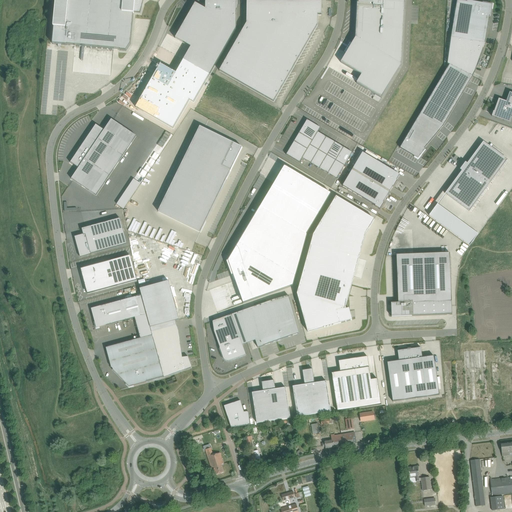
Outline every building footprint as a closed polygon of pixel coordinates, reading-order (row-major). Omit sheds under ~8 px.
[(54,27),(52,44),(67,46),(67,45),(120,50),(120,51),(126,51),(131,45),(134,13),(140,13),(143,0),(56,0),(53,27),(54,27)] [(355,38),(356,38),(341,63),(362,75),(357,84),(382,98),(402,65),(404,0),(357,0),(358,1),(357,1),(355,38)] [(446,70),(400,149),(418,159),(424,151),(441,131),(472,77),(475,71),(485,43),(489,16),(491,16),(493,5),(467,1),(467,2),(457,0),(454,19),(451,38),(449,51),(447,64),(446,70)] [(152,79),(136,108),(173,129),(190,101),(194,103),(210,76),(236,29),(237,1),(208,1),(206,1),(205,9),(195,3),(175,38),(191,47),(183,60),(176,73),(160,64),(152,79)] [(219,71),(274,102),(318,26),(318,15),(322,15),(322,3),(313,2),(291,2),(247,2),(247,12),(247,23),(219,71)] [(506,102),(499,99),(495,112),(494,112),(492,117),(511,123),(511,119),(511,93),(509,92),(506,102)] [(96,125),(70,163),(79,168),(71,179),(96,196),(109,176),(136,136),(111,120),(104,130),(96,125)] [(307,120),(299,133),(312,141),(318,132),(320,128),(307,120)] [(283,147),(287,149),(301,126),(297,123),(283,147)] [(200,126),(158,212),(201,232),(243,147),(200,126)] [(310,145),(319,150),(326,137),(318,132),(312,141),(310,145)] [(299,133),(294,142),(307,149),(310,145),(312,141),(299,133)] [(319,150),(327,155),(335,142),(326,137),(319,150)] [(300,163),(302,158),(307,149),(294,142),(286,155),(287,155),(300,163)] [(327,155),(336,161),(343,148),(335,142),(327,155)] [(462,171),(445,194),(469,212),(507,160),(483,142),(467,164),(465,162),(460,170),(462,171)] [(302,158),(311,163),(319,150),(310,145),(307,149),(302,158)] [(343,148),(336,161),(344,166),(352,153),(343,148)] [(311,163),(319,168),(327,155),(319,150),(311,163)] [(363,153),(352,170),(390,192),(393,187),(394,187),(397,181),(400,175),(363,153)] [(319,168),(328,174),(336,161),(327,155),(319,168)] [(336,161),(328,174),(337,179),(344,166),(336,161)] [(258,209),(227,262),(231,275),(233,275),(243,304),(293,286),(308,233),(331,194),(285,166),(259,209),(258,209)] [(352,170),(343,186),(376,206),(375,207),(380,210),(384,204),(383,203),(390,192),(352,170)] [(313,235),(297,294),(307,332),(322,328),(322,329),(341,323),(352,320),(349,308),(347,309),(346,305),(354,278),(359,260),(366,234),(375,220),(336,197),(313,235)] [(83,235),(75,237),(80,257),(91,254),(127,244),(120,218),(82,229),(83,235)] [(398,303),(391,303),(392,317),(452,315),(450,253),(396,255),(398,303)] [(90,273),(83,275),(88,294),(137,281),(130,256),(88,267),(90,273)] [(168,281),(140,289),(141,295),(150,328),(151,332),(152,335),(164,377),(164,378),(169,376),(181,372),(185,370),(184,369),(190,367),(189,362),(190,362),(190,361),(189,361),(189,360),(188,357),(182,358),(179,332),(177,325),(175,321),(179,320),(168,281)] [(135,318),(140,339),(152,335),(151,332),(150,328),(141,295),(101,306),(106,326),(135,318)] [(274,300),(232,315),(236,327),(249,323),(255,341),(258,348),(264,346),(293,336),(299,333),(289,296),(274,300)] [(101,306),(91,309),(97,328),(106,326),(101,306)] [(232,315),(212,322),(214,332),(220,348),(223,358),(224,359),(225,360),(225,361),(226,361),(227,361),(228,361),(229,361),(230,361),(246,355),(236,327),(232,315)] [(140,339),(106,348),(111,367),(113,369),(112,370),(126,384),(129,387),(132,387),(147,383),(146,382),(164,377),(152,335),(140,339)] [(399,361),(387,363),(393,402),(439,395),(434,356),(422,358),(421,348),(411,349),(407,350),(398,351),(399,361)] [(488,400),(486,350),(463,351),(465,400),(488,400)] [(340,372),(332,373),(337,411),(381,404),(377,379),(371,380),(367,357),(339,361),(340,372)] [(312,369),(307,370),(314,415),(331,412),(327,381),(325,382),(315,384),(312,369)] [(294,386),(293,387),(298,417),(314,415),(307,370),(302,371),(305,385),(295,387),(294,386)] [(274,380),(268,381),(274,421),(291,418),(286,388),(284,388),(276,390),(274,380)] [(254,393),(252,393),(257,423),(274,421),(268,381),(262,382),(263,392),(254,393)] [(224,406),(231,428),(250,425),(248,412),(244,412),(240,401),(224,406)] [(311,425),(313,436),(314,441),(320,440),(319,433),(317,424),(311,425)] [(355,433),(341,435),(343,446),(343,444),(346,443),(347,445),(356,443),(355,433)] [(343,446),(341,435),(334,436),(334,434),(331,435),(331,439),(324,441),(325,443),(322,444),(322,447),(325,446),(326,449),(334,447),(343,446)] [(511,442),(501,444),(502,456),(510,455),(509,452),(511,451),(511,442)] [(206,450),(210,463),(211,468),(213,467),(216,475),(224,472),(221,465),(224,464),(220,453),(213,455),(211,448),(206,450)] [(251,452),(247,454),(248,457),(250,464),(257,462),(257,461),(261,459),(261,458),(260,458),(259,454),(255,455),(254,451),(251,452)] [(470,461),(471,466),(476,506),(485,505),(479,460),(470,461)] [(415,481),(416,481),(421,481),(423,491),(431,490),(429,477),(421,478),(421,479),(419,479),(418,476),(419,476),(418,472),(418,467),(408,469),(409,473),(409,479),(415,480),(415,481)] [(511,476),(490,479),(492,495),(511,493),(511,476)] [(282,495),(283,501),(295,498),(294,492),(282,495)] [(504,509),(503,496),(490,497),(492,510),(504,509)]
